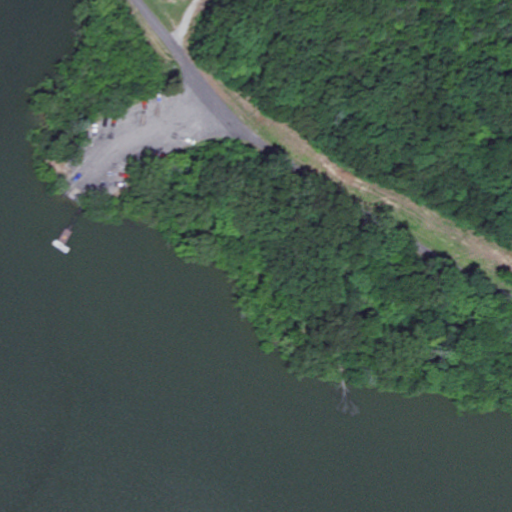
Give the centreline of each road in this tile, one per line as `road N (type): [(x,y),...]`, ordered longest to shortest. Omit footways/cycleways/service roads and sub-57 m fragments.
road 1 (residential): [(511,298),(253,136),(172,43)]
road 2 (residential): [(213,95),(112,140),(79,164)]
